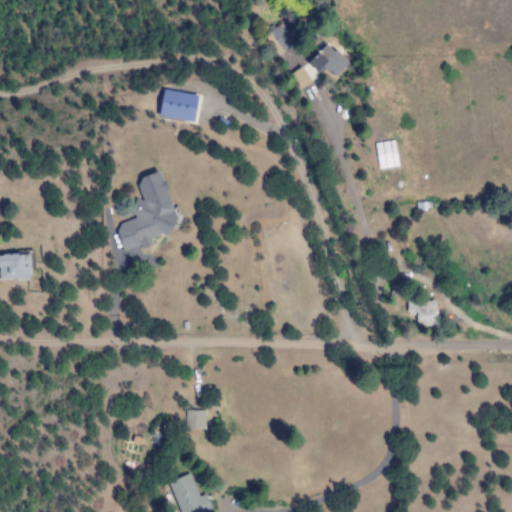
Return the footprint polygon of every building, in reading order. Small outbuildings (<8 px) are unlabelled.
[(294,44),(279,22),(267,30),(282,52),(294,44)] [(333,78),(348,63),(327,41),(288,77),(300,90),(324,68),(333,78)] [(196,95),(160,91),(158,118),(193,122),(196,95)] [(376,169),(395,167),(393,141),(374,143),(376,169)] [(122,251),(139,245),(140,249),(151,246),(148,237),(182,226),(176,207),(171,209),(159,171),(135,179),(141,199),(130,203),(135,218),(113,225),(122,251)] [(126,250),(130,266),(143,264),(139,247),(126,250)] [(0,280),(29,280),(28,253),(0,254),(0,280)] [(405,313),(414,313),(414,325),(434,326),(435,302),(405,301),(405,313)] [(183,430),(203,430),(203,411),(183,411),(183,430)] [(166,483),(178,511),(207,511),(211,510),(203,494),(198,497),(187,473),(166,483)]
